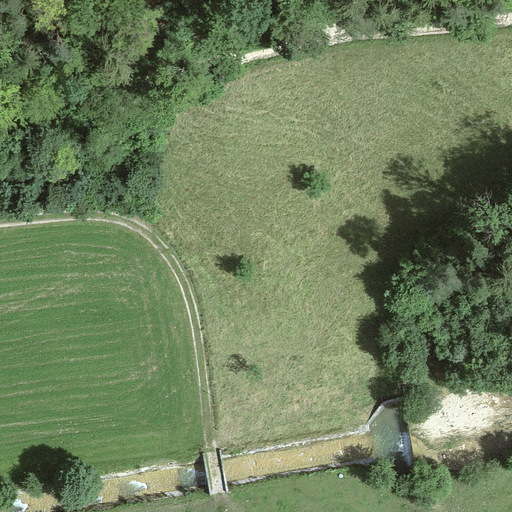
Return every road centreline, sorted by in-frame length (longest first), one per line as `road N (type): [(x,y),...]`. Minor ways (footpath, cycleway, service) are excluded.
road 1 (track): [(511,18),(320,39),(0,122)]
road 2 (track): [(0,221),(99,215),(136,226),(164,249),(195,322),(211,449)]
